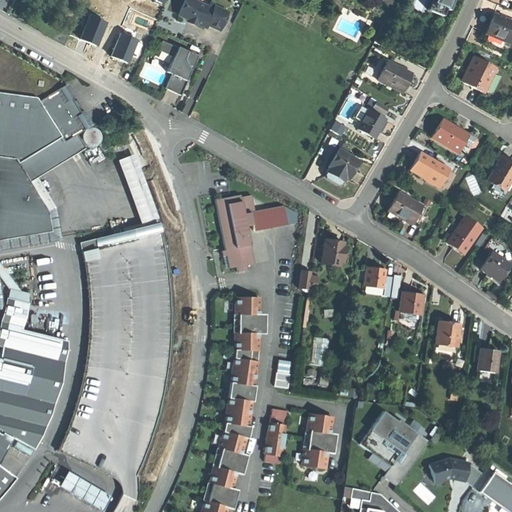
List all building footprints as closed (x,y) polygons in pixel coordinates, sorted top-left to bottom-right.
[(213,10),(193,0),(185,0),(178,15),(188,20),(197,24),(206,28),(207,25),(219,31),(228,12),(215,6),(213,10)] [(433,0),(429,11),(442,17),(445,9),(449,11),(453,0),(433,0)] [(486,34),(509,44),(511,36),(511,21),(495,14),(491,24),(486,34)] [(177,48),(162,41),(158,51),(173,58),(166,73),(171,75),(164,89),(173,93),(180,96),(189,78),(187,78),(197,56),(178,48),(177,48)] [(0,240),(49,232),(46,214),(46,211),(16,163),(59,137),(61,142),(87,127),(59,80),(0,47),(0,240)] [(461,84),(483,95),(496,70),(474,58),(467,71),(461,84)] [(377,80),(401,93),(406,83),(411,74),(387,62),(377,80)] [(372,109),(383,116),(388,108),(376,101),(371,109),(372,109)] [(352,119),(359,123),(365,112),(359,108),(352,119)] [(383,116),(372,109),(369,114),(381,120),(383,116)] [(374,134),(381,122),(382,121),(381,120),(369,114),(366,111),(365,112),(359,123),(355,129),(371,139),(374,134)] [(458,150),(461,144),(467,134),(455,127),(441,119),(429,139),(456,154),(458,150)] [(329,128),(340,134),(345,126),(334,120),(329,128)] [(383,123),(381,122),(374,134),(376,135),(379,130),(383,123)] [(87,128),(87,127),(61,142),(59,137),(16,163),(46,211),(46,214),(49,232),(0,240),(0,247),(58,238),(53,209),(34,179),(85,148),(92,147),(100,138),(87,128)] [(467,134),(461,144),(469,148),(470,149),(473,148),(476,143),(476,140),(467,134)] [(469,148),(461,144),(458,150),(465,154),(469,148)] [(156,219),(134,153),(118,159),(140,225),(156,219)] [(328,171),(344,180),(345,177),(348,178),(352,171),(356,163),(338,153),(328,171)] [(409,171),(437,187),(447,171),(419,154),(413,162),(409,171)] [(503,191),(501,190),(511,171),(511,163),(507,161),(499,156),(484,181),(493,186),(488,194),(498,200),(503,191)] [(339,188),(344,180),(328,171),(324,179),(339,188)] [(240,195),(215,200),(225,250),(221,251),(221,254),(222,256),(226,256),(228,269),(236,267),(237,272),(247,271),(246,265),(253,264),(246,227),(253,225),(254,231),(287,225),(284,206),(254,212),(251,195),(241,197),(240,195)] [(388,213),(397,219),(410,225),(419,207),(396,195),(391,204),(386,213),(388,213)] [(395,224),(397,219),(388,213),(385,218),(395,224)] [(452,250),(460,256),(479,229),(462,217),(443,244),(452,250)] [(159,223),(78,240),(83,261),(99,258),(97,245),(161,232),(159,223)] [(340,262),(343,262),(345,248),(341,248),(342,243),(333,241),(324,240),(320,264),(339,267),(340,262)] [(486,275),(496,282),(507,264),(489,252),(478,270),(486,275)] [(0,277),(9,289),(7,298),(28,304),(28,294),(19,292),(0,267),(0,277)] [(363,286),(381,289),(384,270),(374,268),(365,267),(363,286)] [(300,271),(298,288),(315,291),(317,276),(310,275),(311,272),(300,271)] [(393,276),(393,278),(391,290),(390,298),(397,299),(400,277),(393,276)] [(391,290),(393,278),(386,277),(385,289),(391,290)] [(416,315),(419,315),(422,295),(411,294),(401,292),(398,312),(401,312),(416,315)] [(33,424),(46,427),(62,379),(68,341),(21,330),(28,304),(7,298),(6,298),(0,321),(0,346),(2,347),(0,353),(0,495),(15,478),(0,466),(0,431),(13,438),(28,446),(33,424)] [(200,511),(225,511),(227,508),(229,508),(231,501),(235,502),(236,498),(232,497),(234,489),(232,489),(236,473),(238,474),(240,466),(244,467),(245,463),(241,462),(243,455),(241,454),(245,438),(244,437),(246,427),(248,427),(248,426),(251,402),(254,386),(257,362),(256,362),(257,351),(258,351),(258,334),(261,334),(261,326),(265,326),(265,322),(261,322),(261,314),(259,314),(259,298),(235,298),(235,315),(238,315),(237,333),(234,333),(234,350),(237,350),(236,359),(233,359),(224,423),(227,424),(225,432),(222,432),(218,448),(221,449),(216,467),(213,467),(208,483),(211,484),(207,502),(204,501),(200,511)] [(415,322),(416,315),(401,312),(400,320),(415,322)] [(434,345),(457,348),(460,324),(449,322),(438,320),(434,345)] [(313,337),(314,363),(324,363),(324,337),(313,337)] [(476,370),(494,373),(497,352),(488,350),(478,349),(476,370)] [(275,386),(288,387),(290,360),(277,359),(275,386)] [(87,404),(90,395),(89,394),(91,385),(85,383),(80,402),(87,404)] [(376,390),(366,389),(365,399),(375,400),(376,390)] [(458,391),(450,390),(449,399),(457,400),(458,391)] [(265,454),(280,457),(281,448),(283,448),(285,434),(283,434),(287,411),(271,409),(269,423),(264,454),(265,454)] [(382,411),(358,445),(389,467),(390,467),(400,452),(405,455),(397,466),(395,464),(384,479),(395,487),(405,474),(427,441),(397,420),(396,422),(382,411)] [(332,417),(308,414),(306,431),(309,431),(306,449),(303,449),(301,466),(325,469),(327,453),(329,453),(330,445),(334,446),(335,442),(331,442),(332,434),(330,434),(330,433),(332,417)] [(34,450),(46,427),(33,424),(28,446),(34,450)] [(0,461),(13,438),(0,431),(0,461)] [(216,448),(211,466),(213,466),(213,467),(216,467),(221,449),(218,448),(218,449),(216,448)] [(382,477),(384,479),(395,464),(397,466),(405,455),(400,452),(390,467),(389,467),(382,477)] [(280,457),(265,454),(264,462),(279,464),(280,457)] [(428,465),(434,482),(449,478),(454,479),(464,481),(468,463),(448,459),(428,465)] [(482,474),(468,463),(464,481),(472,487),(482,474)] [(112,498),(56,465),(47,479),(104,511),(112,498)] [(244,467),(240,466),(238,474),(236,473),(242,475),(244,467)] [(498,507),(506,511),(511,511),(511,485),(486,467),(482,474),(472,487),(471,488),(498,507)] [(206,483),(202,500),(204,500),(204,501),(207,502),(211,484),(208,483),(206,483)] [(398,511),(379,494),(351,488),(349,498),(359,500),(356,511),(398,511)] [(235,502),(231,501),(229,508),(227,508),(233,510),(235,502)]
